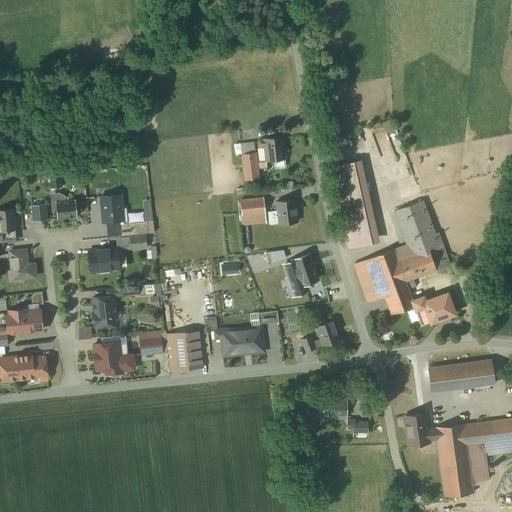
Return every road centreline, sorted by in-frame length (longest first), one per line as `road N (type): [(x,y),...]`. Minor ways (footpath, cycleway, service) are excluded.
road 1 (unclassified): [(286,0),(337,252),(374,358)]
road 2 (unclassified): [(374,358),(75,392)]
road 3 (residential): [(69,355),(45,238),(70,236),(74,325)]
road 4 (unclassified): [(374,358),(511,344)]
